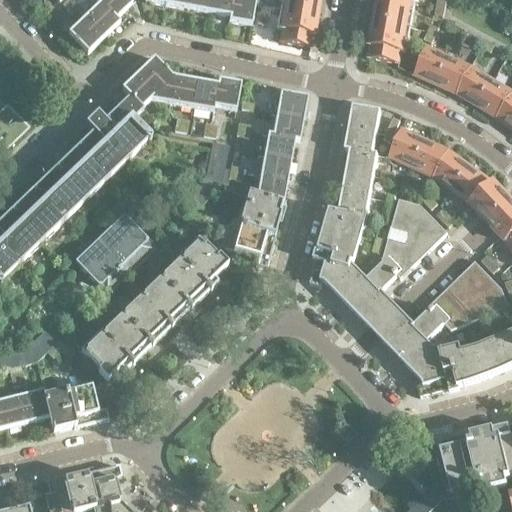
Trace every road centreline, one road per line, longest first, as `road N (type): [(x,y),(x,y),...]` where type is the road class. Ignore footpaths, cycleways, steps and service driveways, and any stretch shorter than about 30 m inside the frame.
road 1 (residential): [(334,86),(156,48),(97,90),(80,92),(0,14)]
road 2 (residential): [(280,325),(334,86)]
road 3 (residential): [(511,198),(340,364)]
road 4 (unclassified): [(511,167),(481,139),(405,102),(334,86)]
road 5 (residential): [(280,325),(254,334),(155,447)]
road 6 (residential): [(0,472),(107,447),(155,447)]
road 7 (residential): [(381,425),(434,422),(511,397)]
